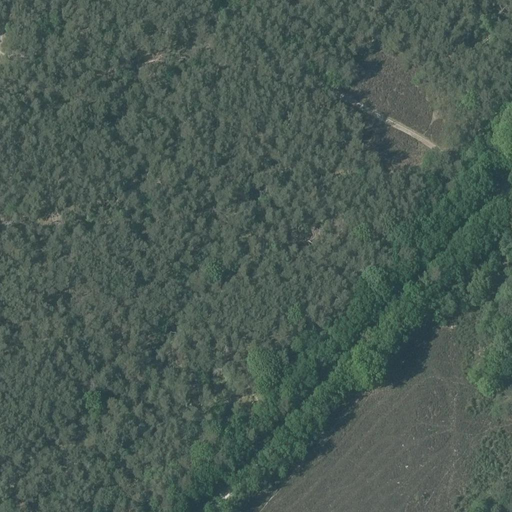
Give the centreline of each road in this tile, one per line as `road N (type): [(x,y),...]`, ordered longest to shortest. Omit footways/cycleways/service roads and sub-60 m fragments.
road 1 (track): [(477,170),(307,70),(76,68),(0,47)]
road 2 (track): [(203,511),(511,179)]
